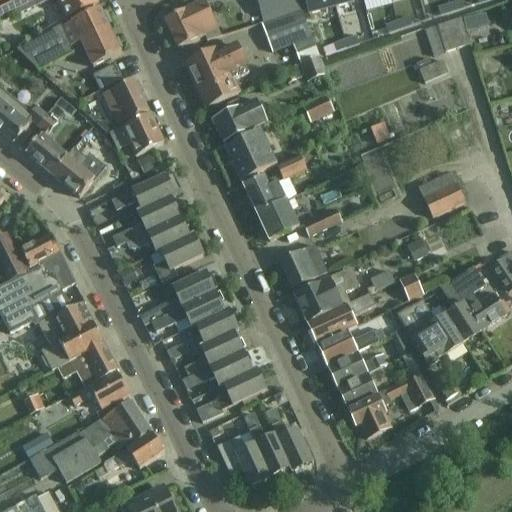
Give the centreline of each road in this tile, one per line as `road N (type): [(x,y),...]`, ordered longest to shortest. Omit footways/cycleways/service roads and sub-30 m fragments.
road 1 (residential): [(344,491),(125,4)]
road 2 (residential): [(230,511),(110,278),(69,215),(0,161)]
road 3 (residential): [(344,491),(511,389)]
